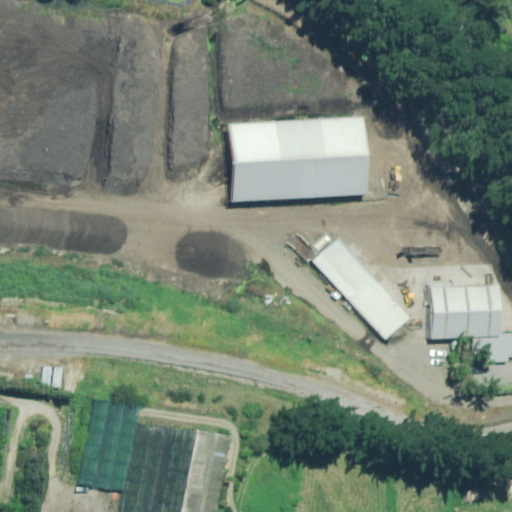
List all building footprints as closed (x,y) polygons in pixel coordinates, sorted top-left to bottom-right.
[(363,195),(359,118),(226,124),(230,201),(363,195)] [(336,239),(313,261),(389,339),(411,318),(336,239)] [(487,359),(488,364),(511,363),(511,357),(511,356),(511,335),(499,336),(496,284),(429,287),(432,340),(475,337),(476,359),(487,359)] [(108,408),(91,405),(81,473),(98,475),(108,408)] [(132,421),(116,418),(106,482),(123,484),(132,421)] [(216,511),(228,431),(197,426),(185,511),(216,511)]
